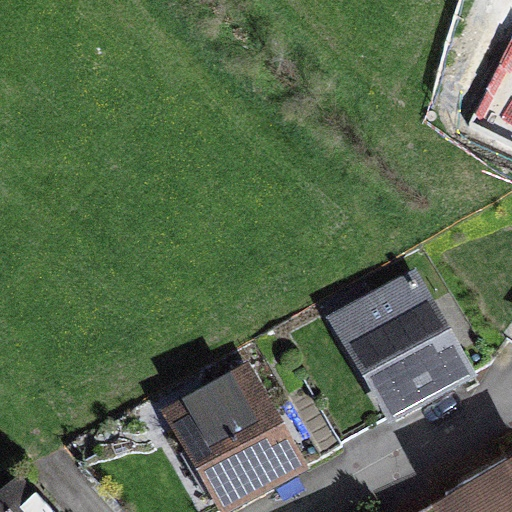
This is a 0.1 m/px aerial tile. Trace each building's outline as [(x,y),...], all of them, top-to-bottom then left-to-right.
[(511,43),(473,124),(511,142),(511,43)] [(415,271),(327,318),(391,428),(479,380),(415,271)] [(248,364),(161,414),(217,511),(237,511),(311,473),(248,364)] [(511,511),(511,441),(433,483),(448,511),(511,511)] [(50,511),(20,479),(0,496),(0,511),(50,511)]
